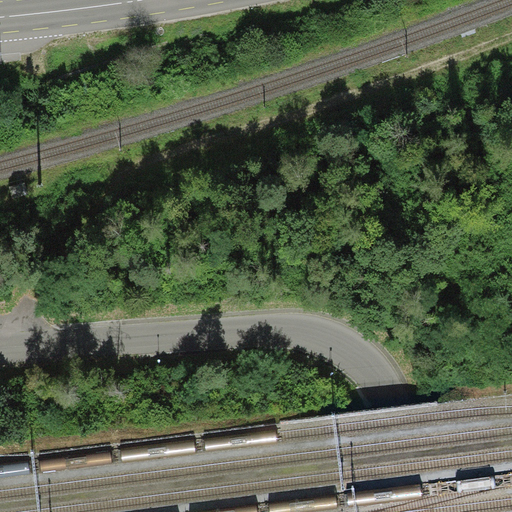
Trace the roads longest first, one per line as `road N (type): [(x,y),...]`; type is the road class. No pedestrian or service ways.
road 1 (track): [(19,347),(47,254),(93,191),(145,165),(511,37)]
road 2 (unclassified): [(0,348),(260,322),(329,329),(372,356),(401,408),(437,511)]
road 3 (primary): [(0,18),(140,0)]
